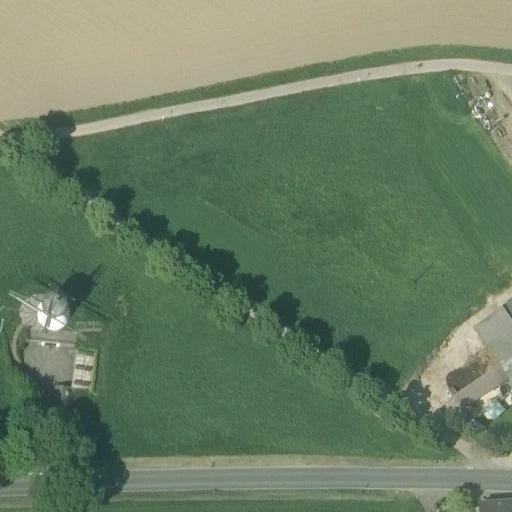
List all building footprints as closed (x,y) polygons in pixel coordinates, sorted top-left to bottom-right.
[(35,315),(35,320),(36,325),(39,330),(43,333),(48,335),(53,335),(59,334),(63,331),(66,327),(68,322),(69,317),(67,312),(64,307),(60,304),(55,302),(50,302),(45,303),(41,306),(37,310),(35,315)] [(511,306),(503,312),(511,326),(511,306)] [(511,326),(503,312),(475,332),(500,368),(511,385),(511,326)] [(75,341),(76,338),(26,333),(24,346),(74,351),(75,341)] [(91,359),(74,357),(70,392),(87,394),(91,359)] [(53,420),(67,420),(68,392),(55,392),(53,420)]
